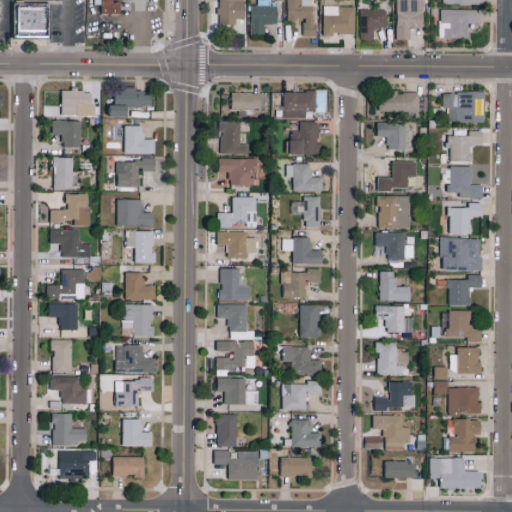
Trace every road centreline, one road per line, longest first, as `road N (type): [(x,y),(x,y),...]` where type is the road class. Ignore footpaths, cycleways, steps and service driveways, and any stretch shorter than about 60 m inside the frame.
road 1 (residential): [(0,507),(511,511)]
road 2 (residential): [(503,511),(506,0)]
road 3 (residential): [(345,511),(349,64)]
road 4 (tertiary): [(182,511),(187,66)]
road 5 (residential): [(20,507),(25,65)]
road 6 (tertiary): [(187,66),(507,66)]
road 7 (tertiary): [(0,65),(138,65)]
